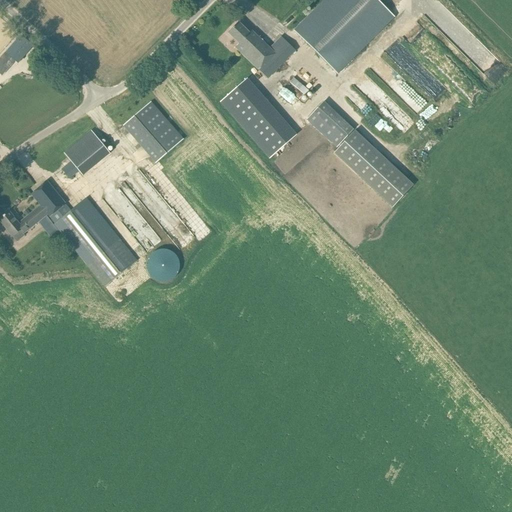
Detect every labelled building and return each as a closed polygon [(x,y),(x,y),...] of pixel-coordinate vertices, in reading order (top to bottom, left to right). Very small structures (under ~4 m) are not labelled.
[(378,0),(325,0),(295,31),(324,60),(337,73),(394,15),(378,0)] [(238,22),(228,33),(239,43),(235,47),(257,69),(258,70),(277,51),(285,59),(295,50),(293,48),(281,36),(270,47),(252,30),(250,33),(238,22)] [(18,63),(33,45),(21,34),(5,52),(5,53),(0,58),(0,73),(1,75),(14,60),(18,63)] [(490,52),(478,66),(496,82),(509,69),(490,52)] [(294,77),(290,82),(304,94),(308,89),(294,77)] [(246,78),(221,100),(271,156),(296,134),(246,78)] [(124,124),(123,125),(156,163),(158,161),(160,160),(188,195),(212,175),(183,139),(184,139),(151,101),(124,124)] [(354,129),(324,101),(306,119),(336,147),(354,129)] [(355,130),(334,153),(393,207),(414,185),(355,130)] [(426,132),(413,146),(423,156),(437,142),(426,132)] [(70,162),(61,169),(69,179),(78,172),(70,162)] [(9,211),(0,218),(0,221),(12,236),(14,235),(20,230),(24,234),(38,222),(47,216),(47,215),(54,224),(53,224),(88,267),(104,287),(138,261),(121,240),(87,198),(71,210),(66,204),(47,180),(30,194),(39,206),(18,222),(9,211)] [(136,192),(178,247),(191,236),(149,182),(136,192)] [(146,250),(159,240),(141,217),(128,227),(146,250)] [(147,259),(146,263),(147,269),(148,273),(151,277),(156,280),(161,282),(166,282),(171,280),(175,277),(178,273),(179,268),(180,264),(178,260),(176,256),(173,253),(170,250),(165,249),(161,249),(157,250),(153,252),(150,255),(147,259)]
